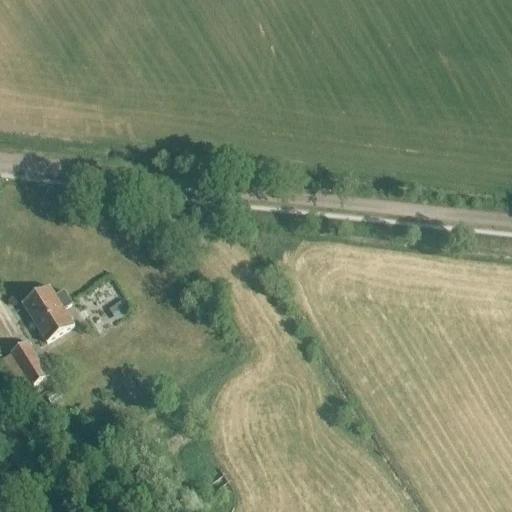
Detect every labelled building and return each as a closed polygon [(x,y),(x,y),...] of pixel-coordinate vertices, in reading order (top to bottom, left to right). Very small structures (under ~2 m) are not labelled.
[(22,306),(46,345),(75,327),(65,311),(74,306),(65,292),(57,297),(51,288),(22,306)] [(127,304),(136,314),(151,302),(142,291),(127,304)] [(124,300),(110,310),(117,322),(132,312),(124,300)] [(49,377),(29,345),(2,362),(22,394),(49,377)] [(202,475),(222,466),(203,423),(183,432),(202,475)]
